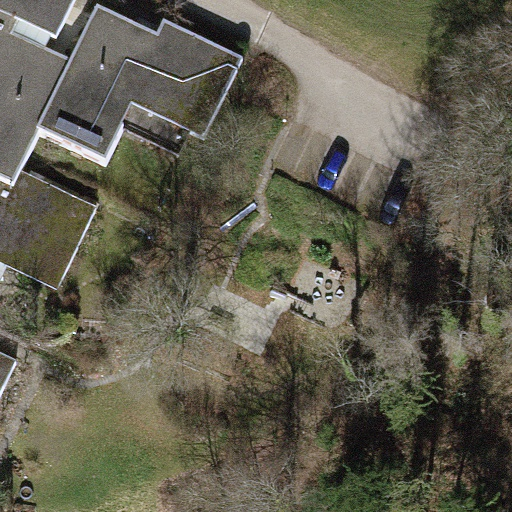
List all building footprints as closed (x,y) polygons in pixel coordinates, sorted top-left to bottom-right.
[(0,0),(0,12),(30,26),(70,42),(90,0),(0,0)] [(30,26),(0,12),(0,174),(29,187),(53,135),(83,68),(24,41),(30,26)] [(173,44),(107,15),(83,68),(53,135),(120,165),(144,114),(221,149),(261,62),(181,25),(173,44)] [(0,174),(0,266),(4,256),(29,267),(24,278),(74,300),(108,221),(29,187),(0,174)] [(0,443),(32,366),(0,352),(0,443)]
